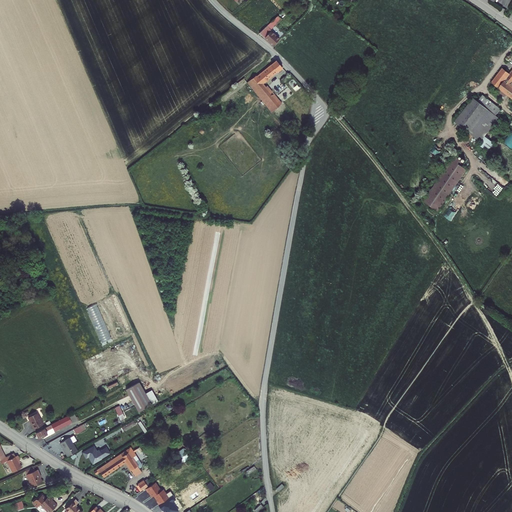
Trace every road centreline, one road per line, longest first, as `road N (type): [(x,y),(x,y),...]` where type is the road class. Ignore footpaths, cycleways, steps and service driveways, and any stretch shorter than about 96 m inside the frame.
road 1 (unclassified): [(272,511),(262,398),(307,142)]
road 2 (tertiary): [(144,511),(0,426)]
road 3 (unclassified): [(315,97),(212,0)]
